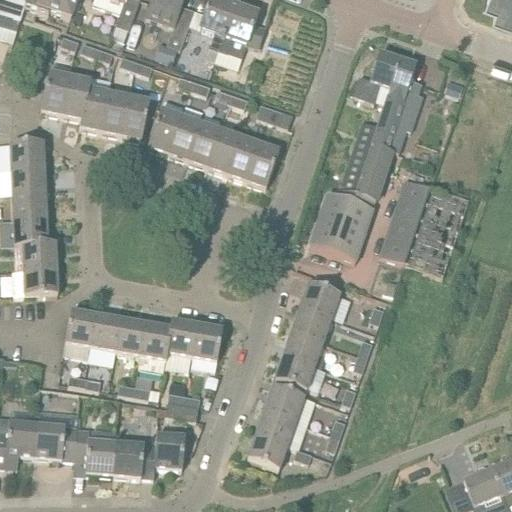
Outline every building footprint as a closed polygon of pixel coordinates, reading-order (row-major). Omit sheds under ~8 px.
[(0,0),(0,20),(19,25),(24,12),(27,0),(0,0)] [(27,0),(24,12),(47,20),(48,17),(70,25),(78,0),(27,0)] [(96,0),(122,9),(114,32),(128,36),(139,5),(125,0),(96,0)] [(153,0),(149,12),(145,23),(172,32),(166,50),(179,55),(193,16),(180,11),(183,0),(153,0)] [(511,0),(486,0),(487,0),(486,0),(485,0),(485,1),(497,6),(494,15),(511,21),(511,0)] [(198,36),(212,41),(208,54),(205,64),(212,66),(231,11),(210,3),(198,36)] [(256,19),(231,11),(212,66),(223,70),(227,60),(240,65),(245,52),(257,56),(264,34),(253,30),(256,19)] [(82,19),(73,16),(70,25),(70,26),(78,29),(82,19)] [(74,57),(77,47),(62,42),(59,51),(74,57)] [(123,47),(114,44),(111,51),(121,54),(123,47)] [(47,54),(15,47),(12,64),(43,71),(47,54)] [(79,58),(94,63),(97,54),(82,49),(79,58)] [(166,51),(161,49),(156,64),(171,69),(176,54),(166,51)] [(109,68),(112,59),(97,54),(94,63),(109,68)] [(358,83),(351,102),(373,110),(374,107),(383,110),(375,132),(376,132),(399,66),(378,59),(368,87),(358,83)] [(118,72),(133,77),(136,67),(121,62),(118,72)] [(209,68),(196,64),(191,78),(204,82),(209,68)] [(376,132),(371,147),(392,154),(391,158),(396,160),(402,143),(407,144),(420,102),(416,100),(419,90),(410,87),(415,71),(399,66),(376,132)] [(136,67),(133,77),(148,82),(151,73),(136,67)] [(47,78),(46,84),(39,118),(60,122),(69,82),(47,78)] [(78,134),(79,134),(89,86),(69,82),(60,122),(79,126),(78,134)] [(176,91),(190,96),(193,87),(179,82),(176,91)] [(79,134),(99,138),(107,97),(89,94),(90,87),(89,86),(79,134)] [(205,101),(209,92),(193,87),(190,96),(205,101)] [(214,105),(228,110),(231,100),(217,95),(214,105)] [(99,138),(119,142),(127,102),(107,97),(99,138)] [(228,110),(243,115),(246,106),(231,100),(228,110)] [(127,102),(119,142),(140,147),(148,106),(127,102)] [(255,124),(265,127),(270,114),(260,110),(255,124)] [(181,121),(160,114),(146,154),(167,161),(181,121)] [(265,127),(281,133),(285,119),(270,114),(265,127)] [(285,119),(281,133),(286,135),(291,121),(285,119)] [(167,161),(186,168),(200,128),(181,121),(167,161)] [(308,252),(332,260),(350,207),(371,147),(376,132),(375,132),(361,127),(336,202),(326,199),(308,252)] [(186,168),(205,174),(219,135),(200,128),(186,168)] [(225,181),(239,142),(219,135),(205,174),(225,181)] [(225,181),(244,188),(258,148),(239,142),(225,181)] [(371,147),(350,207),(370,213),(372,207),(374,207),(392,154),(371,147)] [(278,156),(258,148),(244,188),(264,195),(278,156)] [(9,177),(43,175),(41,149),(8,150),(9,177)] [(44,200),(43,175),(9,177),(10,202),(44,200)] [(405,187),(380,263),(403,271),(429,195),(405,187)] [(403,271),(409,273),(441,284),(467,208),(430,196),(428,200),(403,271)] [(10,202),(11,227),(45,225),(44,200),(10,202)] [(353,267),(354,267),(372,215),(370,214),(370,213),(350,207),(332,260),(353,267)] [(20,251),(46,250),(46,249),(45,225),(11,227),(12,252),(20,251)] [(46,250),(20,251),(21,277),(55,275),(54,250),(46,250)] [(56,301),(55,275),(21,277),(11,277),(12,302),(23,302),(56,301)] [(392,302),(396,289),(386,286),(382,299),(392,302)] [(307,289),(298,314),(331,325),(339,301),(307,289)] [(377,331),(383,315),(373,312),(368,327),(377,331)] [(298,314),(290,338),(323,349),(331,325),(298,314)] [(90,354),(95,321),(69,316),(64,349),(90,354)] [(120,325),(95,321),(90,354),(114,358),(120,325)] [(114,358),(139,362),(145,330),(120,325),(114,358)] [(168,334),(145,330),(139,362),(164,367),(171,326),(170,326),(168,334)] [(166,360),(190,363),(195,331),(171,326),(164,367),(165,367),(166,360)] [(221,335),(195,331),(190,363),(215,368),(221,335)] [(314,373),(323,349),(290,338),(282,361),(314,373)] [(357,361),(366,364),(371,349),(362,346),(357,361)] [(273,386),(306,397),(314,373),(282,361),(273,386)] [(352,376),(361,379),(366,364),(357,361),(352,376)] [(69,381),(67,390),(82,393),(84,384),(69,381)] [(99,386),(84,384),(82,393),(98,396),(99,386)] [(118,390),(117,399),(132,402),(134,392),(118,390)] [(149,395),(134,392),(132,402),(147,405),(149,395)] [(271,392),(262,417),(294,428),(303,403),(271,392)] [(346,394),(340,409),(349,412),(354,397),(346,394)] [(169,399),(167,408),(181,411),(183,401),(169,399)] [(181,411),(197,414),(199,404),(183,401),(181,411)] [(197,414),(181,411),(167,408),(164,420),(195,426),(197,414)] [(156,412),(155,420),(164,421),(165,414),(156,412)] [(262,417),(254,440),(286,451),(294,428),(262,417)] [(0,473),(5,474),(6,462),(32,464),(35,431),(8,429),(9,425),(0,424),(0,473)] [(330,440),(339,443),(344,428),(335,425),(330,440)] [(35,431),(32,464),(72,467),(75,433),(63,432),(63,433),(35,431)] [(75,433),(72,467),(85,468),(84,480),(111,482),(113,448),(87,446),(87,436),(76,435),(76,433),(75,433)] [(286,451),(254,440),(246,465),(277,476),(286,451)] [(324,455),(333,458),(339,443),(330,440),(324,455)] [(155,452),(153,474),(180,476),(183,443),(156,441),(155,452)] [(153,474),(155,452),(113,448),(111,482),(140,485),(140,483),(152,484),(153,474)] [(292,464),(307,469),(310,460),(296,455),(292,464)] [(511,467),(493,475),(507,511),(509,511),(511,511),(511,467)] [(464,487),(473,511),(507,511),(493,475),(464,487)]
